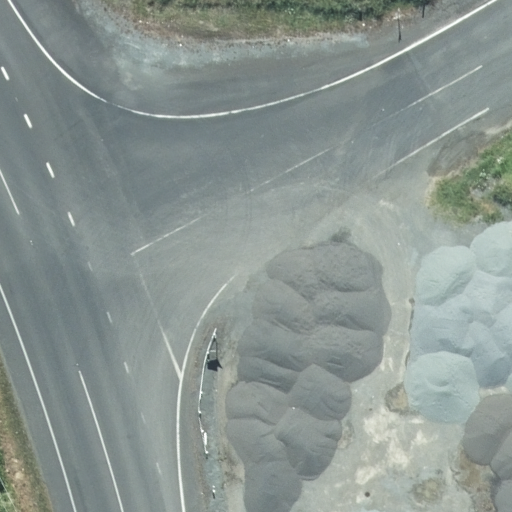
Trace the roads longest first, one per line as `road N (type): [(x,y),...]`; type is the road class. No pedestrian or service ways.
road 1 (unclassified): [(46,295),(133,257),(511,47)]
road 2 (primary): [(118,511),(46,295)]
road 3 (primary): [(46,295),(0,175)]
